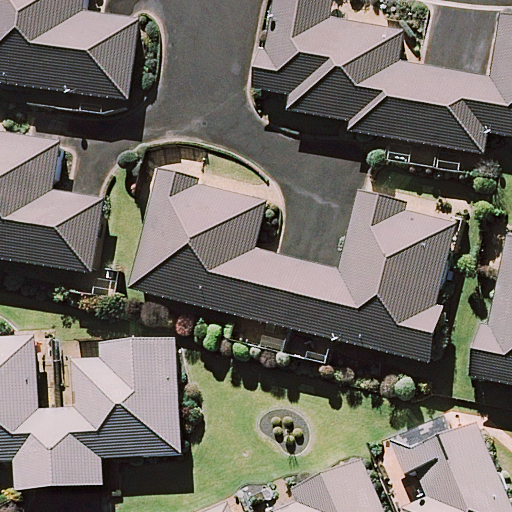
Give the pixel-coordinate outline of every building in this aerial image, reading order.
[(89,0),(0,0),(0,83),(134,103),(146,24),(87,15),(89,0)] [(338,0),(270,0),(255,90),(296,97),(293,112),(356,123),(355,134),(490,156),(493,135),(511,137),(511,17),(507,17),(497,81),(404,66),(409,34),(335,22),(338,0)] [(66,145),(4,135),(6,125),(0,124),(0,259),(98,274),(109,202),(58,194),(66,145)] [(272,204),(164,177),(136,290),(435,364),(448,311),(441,309),(462,226),(411,213),(413,206),(363,193),(343,273),(260,253),(272,204)] [(511,239),(492,338),(484,336),(475,378),(511,385),(511,239)] [(44,412),(40,339),(0,340),(0,462),(21,461),(22,490),(108,486),(107,459),(186,455),(181,341),(107,345),(108,361),(82,362),(84,410),(44,412)] [(448,424),(398,446),(413,480),(420,477),(431,501),(406,511),(388,511),(366,461),(260,506),(262,511),(240,511),(236,502),(212,511),(511,511),(511,493),(483,425),(454,438),(448,424)]
